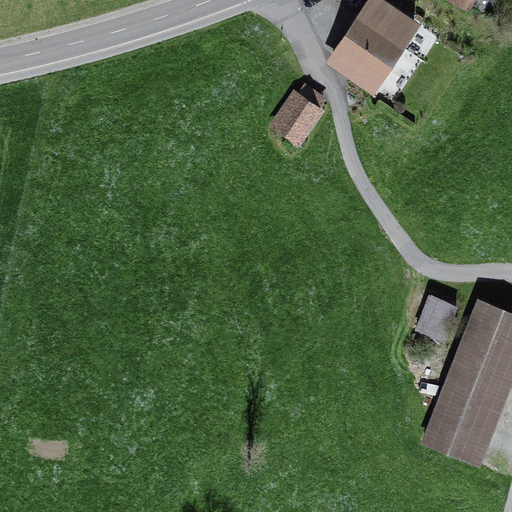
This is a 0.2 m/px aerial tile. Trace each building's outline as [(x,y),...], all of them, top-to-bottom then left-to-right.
[(390,0),(366,0),(325,62),(373,94),(422,21),(390,0)] [(445,0),(469,12),(475,0),(445,0)] [(298,91),(293,88),(269,125),(300,146),(325,110),(322,108),(328,99),(304,82),(298,91)] [(459,306),(429,294),(414,330),(444,342),(459,306)] [(511,383),(511,310),(479,297),(422,442),(480,465),(511,383)]
